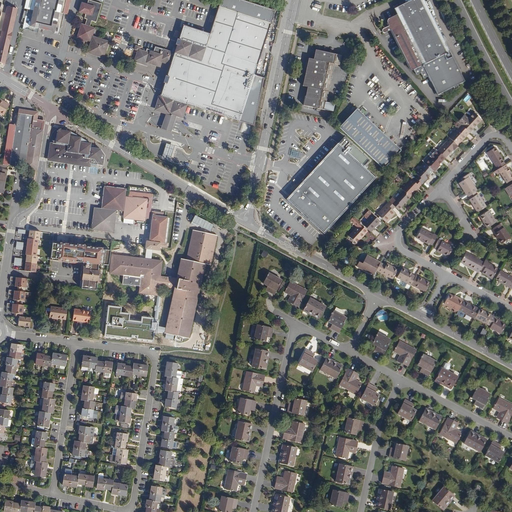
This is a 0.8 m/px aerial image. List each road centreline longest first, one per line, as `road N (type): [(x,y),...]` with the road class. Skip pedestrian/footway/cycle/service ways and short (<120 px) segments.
road 1 (residential): [(294,0),(243,221)]
road 2 (residential): [(59,113),(243,221)]
road 3 (residential): [(252,511),(293,324)]
road 4 (unknown): [(429,0),(463,67),(461,85),(435,97),(404,65)]
road 5 (residential): [(156,354),(130,511)]
road 6 (residential): [(75,343),(53,495)]
road 7 (residential): [(243,221),(378,294)]
road 8 (residential): [(398,378),(360,511)]
road 9 (residential): [(441,184),(395,239),(401,252),(444,274)]
road 10 (residential): [(511,439),(398,378)]
road 11 (secondary): [(455,0),(511,109)]
